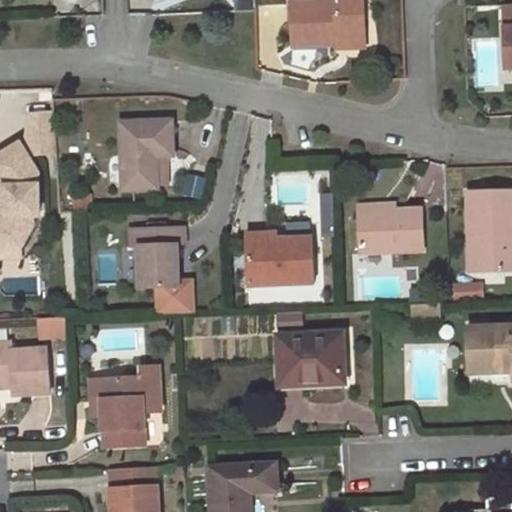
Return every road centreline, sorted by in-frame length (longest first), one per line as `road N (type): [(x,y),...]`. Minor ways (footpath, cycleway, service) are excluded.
road 1 (residential): [(0,72),(110,69),(455,147),(511,146)]
road 2 (residential): [(365,460),(511,454)]
